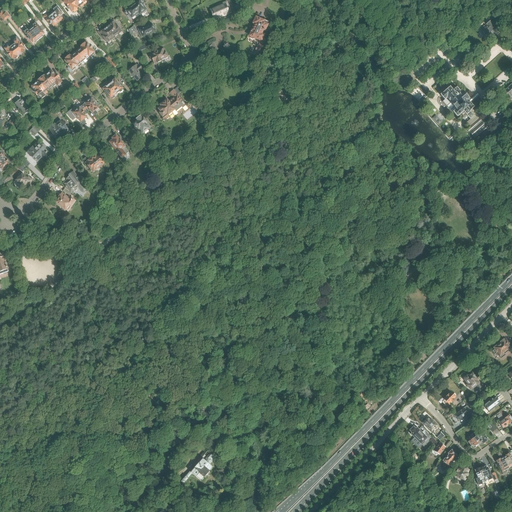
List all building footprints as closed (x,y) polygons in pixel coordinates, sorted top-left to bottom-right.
[(71,0),(72,0),(68,3),(66,0),(65,0),(62,0),(63,2),(63,1),(72,12),(73,11),(74,13),(78,10),(77,8),(78,8),(71,0)] [(139,0),(133,6),(140,15),(146,10),(143,6),(144,5),(142,2),(140,0),(139,0)] [(228,10),(230,10),(227,4),(223,5),(212,9),(211,9),(211,10),(210,10),(210,11),(211,12),(211,13),(212,14),(214,20),(220,17),(223,16),(229,14),(228,10)] [(239,14),(244,12),(241,4),(236,7),(239,14)] [(138,16),(140,15),(133,6),(124,12),(127,16),(128,15),(131,19),(135,16),(136,17),(138,16)] [(52,15),(58,23),(61,21),(62,22),(65,20),(57,10),(55,8),(53,9),(55,12),(55,13),(52,15)] [(58,23),(52,15),(48,18),(46,15),(43,16),(47,21),(50,25),(53,29),(56,26),(56,25),(58,23)] [(263,21),(256,18),(253,23),(255,24),(250,36),(250,37),(250,38),(251,38),(252,39),(253,39),(254,39),(255,38),(261,41),(264,35),(261,34),(263,30),(265,31),(268,25),(263,23),(263,21)] [(30,28),(39,40),(43,37),(42,36),(43,36),(42,35),(44,34),(34,21),(31,23),(33,26),(30,28)] [(115,37),(119,34),(120,36),(121,36),(123,35),(122,32),(117,26),(118,25),(114,21),(112,22),(112,23),(107,27),(115,37)] [(489,37),(494,33),(496,36),(500,33),(490,21),(482,28),(484,31),(484,32),(484,33),(485,33),(489,37)] [(140,28),(138,30),(141,37),(155,31),(151,23),(140,28)] [(129,30),(131,37),(137,32),(134,26),(129,30)] [(39,40),(30,28),(28,30),(25,27),(23,29),(23,30),(23,31),(24,32),(33,43),(35,41),(35,42),(36,42),(39,40)] [(111,40),(115,37),(107,27),(101,32),(101,31),(98,33),(102,37),(103,37),(110,46),(112,43),(112,42),(111,40)] [(14,42),(11,45),(12,47),(19,55),(21,53),(22,53),(24,51),(24,50),(20,44),(22,42),(17,36),(15,38),(12,40),(14,42)] [(82,48),(89,57),(92,55),(92,56),(95,53),(91,49),(93,48),(91,46),(90,47),(87,43),(86,45),(85,44),(81,47),(82,48)] [(259,44),(259,46),(258,46),(257,49),(256,48),(255,50),(256,50),(254,55),(255,56),(255,57),(256,58),(257,57),(258,58),(262,49),(263,49),(264,47),(263,47),(264,46),(263,46),(263,45),(261,44),(260,45),(259,44)] [(7,47),(5,49),(5,50),(7,52),(12,59),(13,58),(14,59),(17,57),(16,57),(19,55),(12,47),(11,45),(8,48),(7,47)] [(89,57),(82,48),(81,48),(82,48),(76,53),(85,63),(86,63),(87,62),(87,61),(90,59),(89,57)] [(125,53),(129,58),(135,53),(132,48),(125,53)] [(164,49),(149,56),(151,59),(152,59),(154,64),(157,62),(157,63),(162,61),(161,60),(168,57),(166,53),(165,53),(164,49)] [(85,64),(85,63),(76,53),(71,57),(71,56),(70,57),(79,68),(79,67),(82,65),(83,65),(85,64)] [(79,68),(70,57),(69,56),(66,59),(66,60),(65,61),(73,71),(75,69),(76,70),(77,69),(79,68)] [(130,71),(137,80),(144,75),(141,71),(142,70),(139,65),(137,66),(136,66),(130,71)] [(45,77),(52,87),(56,84),(57,86),(62,82),(56,75),(55,75),(52,71),(45,77)] [(52,87),(45,77),(44,76),(38,81),(39,81),(48,93),(46,90),(49,87),(50,89),(52,87)] [(109,84),(116,93),(119,91),(120,93),(123,91),(122,89),(115,80),(114,78),(113,76),(109,79),(111,81),(111,80),(112,82),(109,84)] [(91,85),(94,84),(97,81),(94,77),(91,79),(89,81),(88,82),(91,85)] [(45,95),(48,93),(39,81),(32,87),(35,91),(34,92),(37,96),(38,97),(38,98),(38,99),(39,99),(40,100),(46,96),(45,95)] [(439,91),(444,87),(441,82),(435,87),(439,91)] [(73,93),(78,90),(73,84),(68,87),(73,93)] [(114,95),(116,93),(109,84),(106,87),(105,85),(102,88),(103,89),(110,98),(111,98),(112,99),(113,99),(114,98),(114,96),(114,95)] [(453,84),(441,96),(445,100),(443,102),(447,107),(451,112),(452,113),(453,112),(457,117),(459,116),(461,119),(466,115),(470,120),(465,124),(469,128),(467,130),(475,140),(478,138),(481,142),(494,131),(470,104),(476,99),(479,96),(477,93),(473,96),(469,99),(462,91),(461,92),(453,84)] [(163,102),(173,114),(176,111),(177,112),(186,105),(173,90),(170,93),(174,98),(169,102),(167,99),(163,102)] [(82,105),(86,110),(88,108),(90,110),(92,113),(95,110),(99,108),(91,98),(84,104),(82,105)] [(15,104),(13,106),(16,111),(18,110),(23,117),(28,113),(26,111),(28,110),(23,103),(24,103),(22,101),(20,100),(15,104)] [(71,110),(67,113),(73,120),(77,117),(80,122),(87,117),(83,112),(86,110),(82,105),(79,101),(76,103),(80,107),(73,112),(71,110)] [(164,121),(173,114),(163,102),(160,105),(159,104),(156,106),(158,109),(157,110),(162,116),(161,117),(164,121)] [(58,114),(62,111),(58,105),(54,108),(58,114)] [(0,126),(1,128),(8,123),(3,116),(4,116),(2,114),(1,114),(0,113),(0,112),(0,126)] [(134,123),(133,124),(134,126),(135,126),(138,130),(141,135),(142,133),(143,134),(147,130),(150,133),(153,130),(143,117),(142,118),(141,118),(140,117),(136,120),(138,121),(135,123),(134,123)] [(14,118),(9,122),(13,126),(15,129),(19,126),(17,123),(14,118)] [(54,125),(63,136),(69,131),(61,121),(55,125),(54,125)] [(33,128),(38,132),(41,129),(36,124),(33,128)] [(63,136),(54,125),(49,129),(57,139),(62,135),(63,136)] [(35,136),(38,132),(33,128),(30,131),(35,136)] [(126,155),(129,152),(116,136),(112,138),(113,140),(110,142),(122,158),(126,155)] [(43,157),(48,152),(38,143),(34,148),(33,147),(32,148),(43,157)] [(43,158),(43,157),(32,148),(28,153),(37,162),(42,157),(43,158)] [(144,148),(139,152),(141,156),(145,153),(150,160),(152,159),(147,152),(144,148)] [(90,156),(99,168),(106,163),(96,151),(90,156)] [(5,157),(0,161),(0,167),(0,169),(2,172),(11,164),(12,162),(6,156),(5,157)] [(93,172),(99,168),(90,156),(84,161),(93,172)] [(21,162),(27,168),(31,164),(25,158),(21,162)] [(25,170),(27,168),(22,163),(17,168),(22,172),(25,169),(25,170)] [(79,177),(78,177),(73,172),(69,175),(70,176),(67,179),(67,180),(63,183),(66,187),(65,188),(69,192),(71,194),(71,193),(73,194),(75,192),(73,191),(78,187),(83,192),(87,189),(90,187),(86,180),(82,183),(79,179),(80,179),(79,177)] [(16,180),(24,187),(25,188),(33,179),(32,178),(31,179),(29,177),(27,179),(22,174),(21,174),(20,173),(17,175),(19,177),(16,180)] [(70,196),(71,193),(71,194),(69,192),(65,188),(63,191),(54,203),(68,212),(76,201),(70,196),(68,198),(65,196),(66,194),(70,196)] [(0,274),(3,273),(4,274),(5,275),(7,274),(7,273),(7,272),(8,272),(3,256),(2,256),(1,253),(0,253),(0,274)] [(493,350),(491,352),(494,355),(496,354),(498,357),(499,356),(501,358),(505,355),(504,354),(508,351),(507,350),(510,347),(508,345),(509,344),(506,340),(505,341),(504,339),(503,340),(502,340),(499,342),(500,343),(493,349),(493,350)] [(478,379),(472,373),(468,376),(467,376),(464,378),(464,379),(464,380),(468,384),(467,385),(470,390),(471,389),(473,391),(477,389),(479,391),(484,388),(477,380),(478,379)] [(453,395),(450,392),(443,399),(444,400),(442,402),(447,407),(455,400),(454,399),(455,397),(457,396),(454,393),(453,395)] [(501,404),(495,396),(483,405),(489,413),(501,404)] [(461,410),(458,412),(458,413),(455,415),(459,421),(463,418),(465,421),(472,415),(470,412),(471,412),(467,406),(461,410)] [(421,420),(421,421),(422,422),(422,423),(431,431),(434,428),(435,429),(437,427),(428,417),(426,419),(425,418),(423,418),(421,420)] [(503,429),(508,425),(504,419),(498,423),(503,429)] [(498,430),(493,423),(488,427),(493,433),(498,430)] [(420,450),(427,443),(430,439),(428,437),(429,436),(426,431),(424,433),(421,429),(419,431),(417,428),(416,429),(413,427),(410,431),(412,433),(411,434),(415,438),(412,441),(420,450)] [(472,439),(468,442),(471,446),(470,447),(472,449),(473,449),(476,447),(482,443),(483,444),(487,441),(486,441),(488,440),(487,438),(482,431),(480,433),(476,436),(474,433),(470,436),(472,439)] [(430,439),(427,443),(433,449),(434,447),(437,443),(432,437),(430,439)] [(446,447),(439,443),(433,451),(440,455),(446,447)] [(443,461),(442,462),(443,464),(446,467),(448,466),(458,456),(451,450),(448,454),(449,455),(443,461)] [(212,462),(216,458),(212,454),(210,456),(209,455),(205,460),(203,459),(199,462),(194,469),(191,472),(190,472),(186,476),(183,479),(183,480),(181,482),(183,484),(185,482),(188,478),(192,474),(201,481),(213,467),(210,465),(212,462)] [(508,468),(511,466),(511,459),(508,454),(502,457),(508,468)] [(502,472),(508,468),(502,457),(496,461),(502,472)] [(467,474),(469,470),(467,469),(467,468),(463,466),(462,467),(460,466),(458,469),(457,469),(454,476),(457,477),(456,479),(464,483),(468,474),(467,474)] [(480,468),(485,482),(492,479),(488,467),(486,468),(486,466),(480,468)] [(485,482),(480,468),(480,469),(479,468),(475,470),(476,474),(475,474),(477,478),(476,479),(478,485),(485,483),(485,482)]
